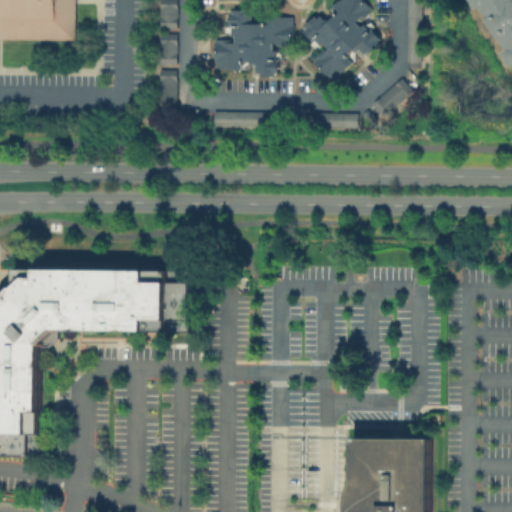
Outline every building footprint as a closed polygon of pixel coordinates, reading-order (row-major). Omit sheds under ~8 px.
[(0,0),(75,0),(75,40),(0,39),(0,0)] [(179,0),(179,29),(163,29),(163,0),(179,0)] [(342,0),(364,0),(372,8),(374,11),(364,20),(362,19),(358,23),(363,28),(366,25),(371,31),(373,29),(383,39),(380,42),(382,45),(372,55),(370,52),(367,55),(362,50),(354,57),(353,56),(351,58),(356,63),(335,81),(329,75),(328,76),(316,62),(317,62),(315,60),(326,50),(328,52),(331,49),(326,44),(323,46),(317,40),(315,42),(304,29),(317,17),(319,19),(323,16),(327,22),(332,18),(333,19),(338,15),(333,9),(342,0)] [(409,0),(424,0),(424,63),(409,62),(409,0)] [(511,68),(503,54),(508,51),(501,40),(500,40),(487,20),(489,19),(482,8),(477,10),(471,0),(511,0),(511,68)] [(294,17),(294,26),(295,26),(295,45),(294,45),(275,45),(275,51),(277,51),(277,59),(281,59),(280,73),(276,73),(276,76),(262,75),(262,72),(257,72),(258,66),(245,66),(245,70),(233,70),(233,69),(217,69),(218,61),(216,61),(217,42),(217,40),(232,40),(232,41),(237,41),(237,36),(233,36),(233,27),(231,27),(231,13),(235,14),(235,10),(250,11),(250,13),(254,14),(254,21),(259,21),(259,24),(267,24),(267,16),(294,17)] [(180,64),(162,64),(162,34),(179,34),(180,64)] [(179,109),(162,110),(162,70),(179,70),(179,109)] [(375,104),(405,78),(416,91),(386,117),(375,104)] [(289,113),(288,127),(216,126),(216,112),(289,113)] [(361,114),(361,128),(317,128),(317,113),(361,114)] [(0,292),(8,285),(18,284),(18,268),(196,269),(196,331),(60,330),(45,345),(45,456),(0,456),(0,292)] [(358,438),(438,438),(438,511),(354,511),(354,501),(355,493),(358,487),(360,483),(358,438)]
